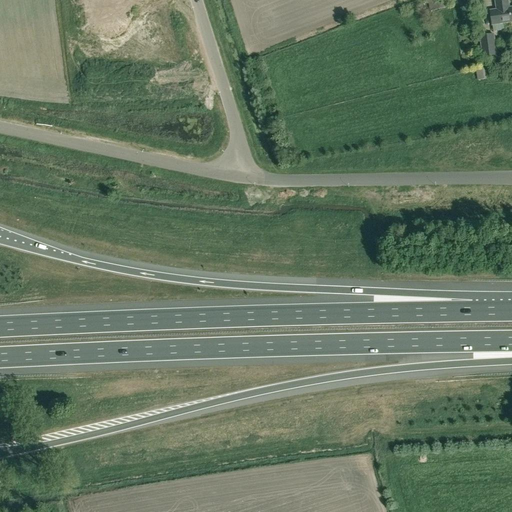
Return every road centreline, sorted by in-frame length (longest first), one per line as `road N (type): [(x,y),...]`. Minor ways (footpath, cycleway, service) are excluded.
road 1 (motorway): [(0,448),(324,380),(511,359)]
road 2 (motorway): [(0,358),(511,341)]
road 3 (motorway): [(471,311),(330,288),(152,275),(0,237)]
road 4 (motorway): [(471,311),(0,326)]
road 5 (unclassified): [(238,178),(511,178)]
road 6 (unclassified): [(0,126),(238,178)]
road 7 (unclassified): [(238,178),(241,134),(198,0)]
